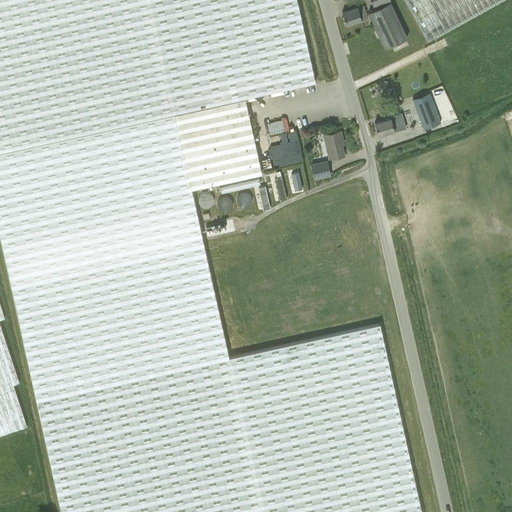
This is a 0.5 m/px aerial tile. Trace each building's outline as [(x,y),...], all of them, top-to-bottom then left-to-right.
[(229,357),(212,283),(191,189),(262,173),(246,100),(315,83),(294,0),(0,0),(0,233),(61,511),(422,511),(380,323),(229,357)] [(414,0),(436,39),(506,0),(414,0)] [(390,1),(368,12),(385,47),(406,37),(390,1)] [(358,6),(342,11),(346,24),(362,20),(361,18),(367,17),(364,6),(358,8),(358,6)] [(441,122),(434,103),(430,93),(413,99),(416,110),(423,128),(441,122)] [(391,117),(375,122),(377,128),(376,129),(377,132),(378,132),(379,135),(394,130),(393,126),(400,124),(398,117),(391,119),(391,117)] [(323,134),(329,158),(344,154),(341,140),(343,140),(341,130),(323,134)] [(327,160),(311,163),(315,178),(331,174),(327,160)] [(299,172),(291,174),(295,190),(302,189),(299,172)] [(275,180),(279,201),(287,199),(283,178),(275,180)] [(258,188),(262,210),(270,208),(266,187),(258,188)] [(0,433),(11,430),(27,425),(13,382),(19,380),(0,321),(0,318),(5,317),(0,301),(0,433)]
